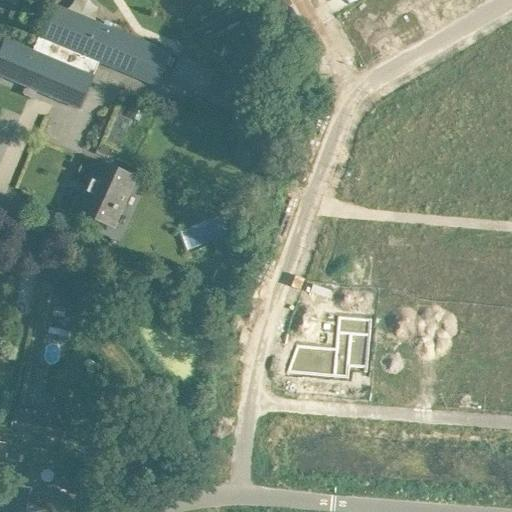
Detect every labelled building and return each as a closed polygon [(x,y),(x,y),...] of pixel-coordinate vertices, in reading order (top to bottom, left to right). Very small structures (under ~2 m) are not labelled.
[(397,0),(386,0),(378,7),(404,38),(419,26),(397,0)] [(436,0),(413,0),(429,24),(445,13),(436,0)] [(112,67),(125,34),(52,3),(38,36),(47,40),(99,61),(99,62),(112,67)] [(363,11),(349,25),(379,53),(392,39),(363,11)] [(156,86),(169,53),(125,34),(112,67),(156,86)] [(0,75),(55,98),(56,95),(79,105),(78,108),(79,109),(99,62),(99,61),(47,40),(38,36),(32,50),(5,38),(0,49),(0,75)] [(511,42),(495,52),(511,81),(511,42)] [(511,81),(495,52),(470,67),(491,103),(492,103),(489,97),(502,90),(504,94),(505,95),(511,90),(511,81)] [(470,67),(445,82),(466,117),(467,117),(464,112),(477,104),(479,108),(480,110),(491,103),(470,67)] [(445,82),(421,96),(442,132),(439,127),(452,119),(454,123),(455,124),(466,117),(445,82)] [(421,96),(395,111),(416,147),(417,146),(414,141),(427,133),(430,137),(429,138),(430,139),(442,132),(421,96)] [(377,122),(370,141),(409,155),(411,150),(416,147),(395,111),(377,122)] [(239,130),(246,145),(257,140),(250,125),(239,130)] [(370,141),(360,169),(399,183),(404,170),(402,170),(398,169),(403,154),(409,156),(409,155),(370,141)] [(497,163),(497,164),(497,165),(498,165),(498,166),(498,167),(498,168),(498,169),(499,170),(499,171),(499,172),(500,172),(500,173),(500,174),(501,174),(501,175),(501,176),(502,176),(502,177),(503,177),(503,178),(504,178),(504,179),(505,179),(505,180),(506,180),(506,181),(507,181),(507,182),(508,182),(509,182),(509,183),(510,183),(511,183),(511,184),(511,183),(511,142),(511,143),(510,143),(509,143),(509,144),(508,144),(507,145),(506,145),(506,146),(505,146),(505,147),(504,147),(504,148),(503,148),(503,149),(502,149),(502,150),(501,150),(501,151),(501,152),(500,152),(500,153),(500,154),(499,154),(499,155),(499,156),(498,157),(498,158),(498,159),(498,160),(498,161),(497,162),(497,163)] [(455,144),(435,156),(445,173),(465,161),(455,144)] [(119,209),(128,190),(134,176),(99,160),(76,211),(111,227),(112,224),(116,223),(121,213),(119,209)] [(360,169),(350,196),(389,211),(394,197),(393,197),(392,197),(388,196),(393,182),(399,184),(399,183),(360,169)] [(339,227),(329,256),(355,258),(358,228),(339,227)] [(358,228),(355,258),(377,260),(380,230),(358,228)] [(385,235),(381,286),(400,288),(402,268),(418,270),(421,234),(408,233),(407,237),(385,235)] [(421,234),(418,270),(434,271),(432,291),(451,293),(456,241),(435,239),(435,235),(421,234)] [(456,241),(451,293),(470,294),(472,274),(488,276),(491,240),(477,239),(477,243),(456,241)] [(491,240),(488,276),(503,277),(502,297),(511,297),(511,246),(504,245),(504,241),(491,240)] [(227,260),(234,268),(242,260),(236,252),(227,260)] [(329,274),(329,282),(341,283),(341,275),(329,274)] [(341,275),(341,283),(353,284),(353,276),(341,275)] [(296,345),(287,372),(347,377),(348,365),(365,367),(364,371),(366,371),(370,319),(338,316),(335,348),(296,345)] [(464,356),(461,388),(463,388),(480,389),(480,390),(482,390),(482,388),(489,389),(489,390),(491,391),(491,390),(508,392),(510,392),(511,380),(511,379),(511,342),(495,341),(495,348),(493,348),(480,347),(479,352),(464,351),(464,356)] [(64,412),(19,404),(14,403),(9,429),(60,438),(64,412)] [(148,423),(140,429),(147,439),(155,432),(148,423)] [(126,479),(107,485),(110,496),(129,490),(126,479)] [(12,488),(11,499),(9,511),(70,511),(73,495),(12,488)]
